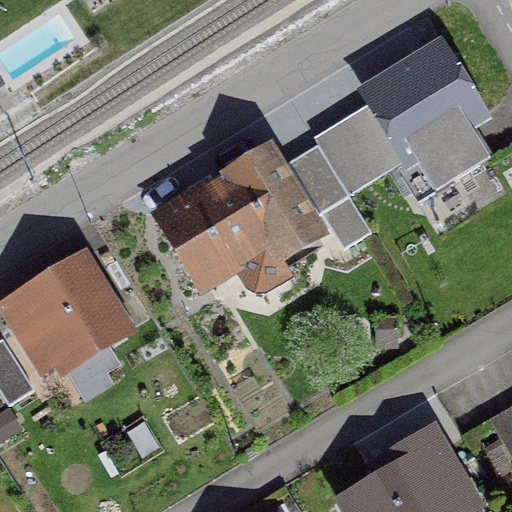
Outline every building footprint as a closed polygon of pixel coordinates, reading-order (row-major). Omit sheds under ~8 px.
[(374,107),(316,143),(349,198),(407,163),(415,161),(436,195),(488,163),(467,129),(482,120),(440,51),(367,95),(374,107)] [(318,147),(288,165),(343,252),(371,235),(318,147)] [(202,285),(235,265),(250,288),(265,293),(289,278),(278,260),(319,235),(271,156),(164,222),(202,285)] [(1,308),(42,376),(62,365),(66,371),(127,335),(87,269),(28,304),(22,295),(1,308)] [(0,338),(0,408),(32,388),(0,338)] [(511,407),(489,421),(511,460),(511,407)] [(381,480),(345,501),(351,511),(471,511),(474,510),(430,434),(374,467),(381,480)]
